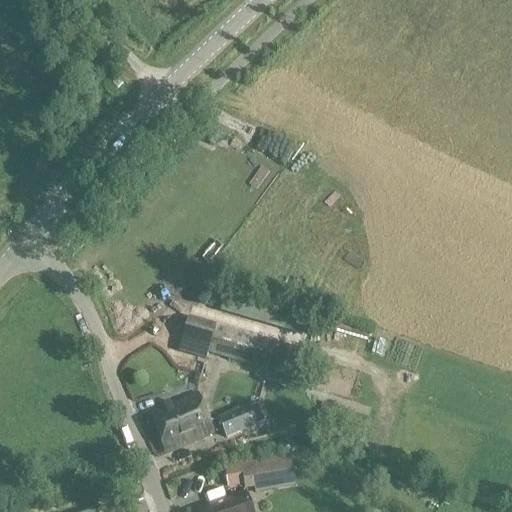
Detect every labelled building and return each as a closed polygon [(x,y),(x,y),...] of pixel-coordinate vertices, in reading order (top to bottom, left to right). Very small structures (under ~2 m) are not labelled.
[(190,322),(184,341),(209,348),(207,356),(268,374),(277,344),(216,326),(215,328),(190,322)] [(299,382),(306,360),(280,352),(273,374),(299,382)] [(212,434),(197,397),(152,416),(167,453),(212,434)] [(259,406),(251,409),(250,408),(218,421),(226,441),(258,428),(266,424),(259,406)] [(358,454),(370,421),(324,406),(318,424),(325,426),(320,442),(358,454)] [(240,469),(244,488),(255,486),(256,494),(296,488),(291,461),(240,469)] [(250,511),(244,496),(199,511),(198,511),(250,511)]
